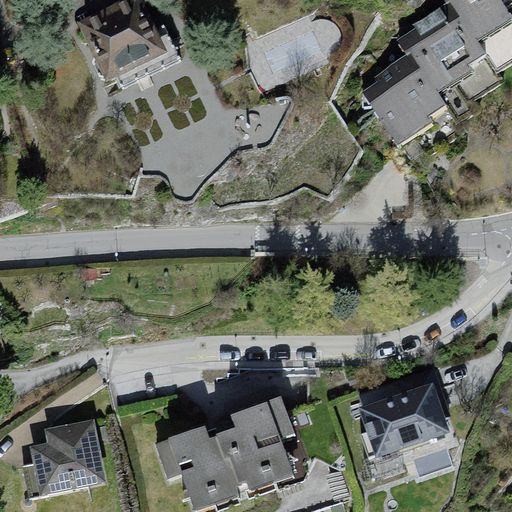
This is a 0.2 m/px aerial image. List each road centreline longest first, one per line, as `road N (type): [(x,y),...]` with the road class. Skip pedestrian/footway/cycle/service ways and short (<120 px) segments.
road 1 (unclassified): [(511,250),(466,304),(407,337),(131,353),(29,376)]
road 2 (unclassified): [(511,231),(0,249)]
